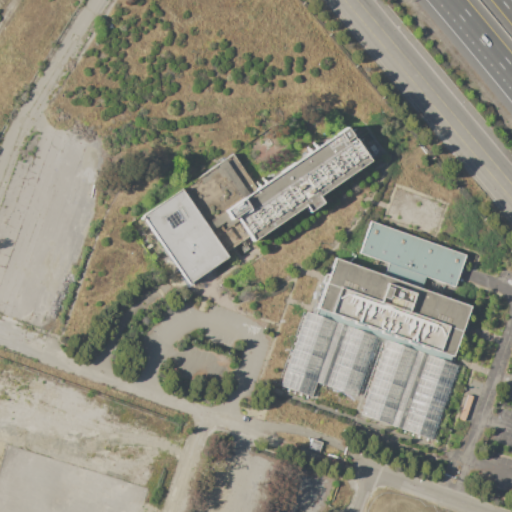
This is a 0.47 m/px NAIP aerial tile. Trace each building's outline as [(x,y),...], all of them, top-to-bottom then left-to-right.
[(141,216),(181,189),(204,223),(344,128),(366,162),(316,196),(320,202),(306,211),(303,205),(250,240),(238,222),(228,229),(223,221),(209,231),(227,257),(187,284),(141,216)] [(216,165),(224,159),(246,191),(237,197),(216,165)] [(358,253),(369,221),(464,256),(452,288),(358,253)] [(333,258),(468,307),(450,355),(316,306),(333,258)] [(308,438),(321,443),(318,452),(305,448),(308,438)]
